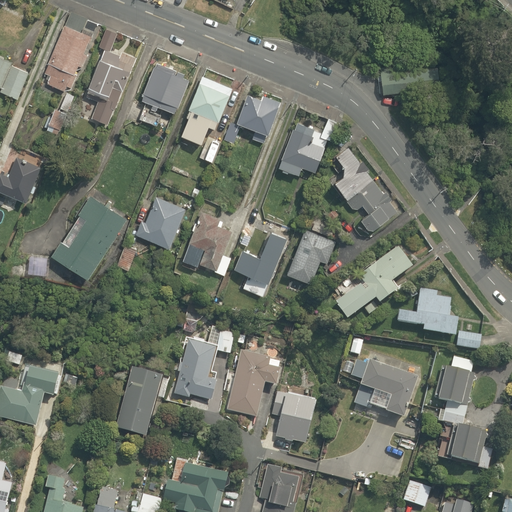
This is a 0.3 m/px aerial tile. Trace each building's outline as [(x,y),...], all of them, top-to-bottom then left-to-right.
[(45,83),(73,95),(97,40),(67,27),(50,66),(52,66),(45,83)] [(122,33),(110,29),(103,50),(109,52),(92,97),(116,105),(123,86),(131,89),(142,58),(116,49),(122,33)] [(0,89),(3,91),(2,94),(22,103),(35,73),(13,64),(15,60),(0,53),(0,89)] [(378,68),(381,95),(438,88),(435,66),(408,70),(407,64),(378,68)] [(171,111),(183,115),(195,80),(158,67),(140,119),(165,128),(171,111)] [(239,90),(205,78),(189,121),(223,133),(239,90)] [(256,133),(253,143),(270,147),(273,137),(277,138),(286,106),(251,96),(242,129),(256,133)] [(121,110),(103,104),(96,121),(115,128),(121,110)] [(71,114),(54,107),(46,128),(63,135),(71,114)] [(335,144),(342,122),(329,118),(325,131),(299,123),(284,171),(305,178),(307,170),(320,174),(330,142),(335,144)] [(229,144),(211,137),(203,160),(220,166),(229,144)] [(357,214),(367,207),(373,216),(365,222),(378,238),(402,219),(388,201),(391,198),(354,149),(341,159),(352,173),(339,183),(353,201),(349,203),(357,214)] [(48,171),(19,160),(13,175),(2,171),(0,176),(0,193),(34,206),(48,171)] [(94,284),(133,221),(96,198),(57,261),(94,284)] [(191,211),(157,199),(148,223),(145,222),(139,238),(177,252),(191,211)] [(226,231),(229,224),(203,214),(185,261),(222,275),(237,235),(226,231)] [(334,267),(341,241),(308,231),(294,278),(317,284),(323,264),(334,267)] [(248,276),(244,288),(265,296),(270,285),(275,287),(291,243),(271,235),(264,255),(249,249),(240,273),(248,276)] [(386,308),(406,293),(400,284),(417,271),(400,248),(361,277),(365,284),(338,304),(354,325),(383,304),(386,308)] [(403,314),(402,327),(429,329),(429,335),(458,338),(460,317),(452,316),(454,295),(423,292),(421,316),(403,314)] [(482,334),(462,332),(461,347),(481,348),(482,334)] [(215,381),(224,353),(193,343),(175,395),(193,401),(195,397),(216,404),(223,384),(215,381)] [(280,389),(287,369),(245,355),(227,409),(259,420),(271,386),(280,389)] [(421,379),(371,362),(370,365),(359,361),(353,380),(364,383),(356,405),(407,422),(421,379)] [(479,375),(447,366),(437,399),(469,408),(479,375)] [(7,387),(0,410),(0,417),(38,429),(48,396),(63,400),(69,380),(34,369),(27,393),(7,387)] [(150,441),(169,382),(138,372),(119,431),(150,441)] [(286,419),(279,439),(314,452),(331,404),(283,386),(273,414),(286,419)] [(446,459),(491,471),(496,453),(483,449),(487,433),(455,425),(446,459)] [(12,466),(0,463),(0,511),(14,511),(20,482),(9,479),(12,466)] [(262,511),(298,511),(307,481),(287,476),(288,471),(269,465),(259,500),(266,501),(262,511)] [(225,511),(229,495),(235,496),(239,479),(191,467),(187,484),(208,489),(206,493),(172,485),(167,508),(178,510),(177,511),(225,511)] [(53,492),(47,511),(84,511),(63,507),(69,482),(51,477),(48,490),(53,492)] [(434,487),(411,481),(405,503),(428,509),(434,487)] [(126,511),(120,511),(125,491),(101,485),(94,511),(126,511)] [(162,511),(165,498),(144,495),(143,503),(135,502),(134,511),(162,511)] [(475,511),(477,508),(455,503),(454,507),(447,506),(445,511),(475,511)]
